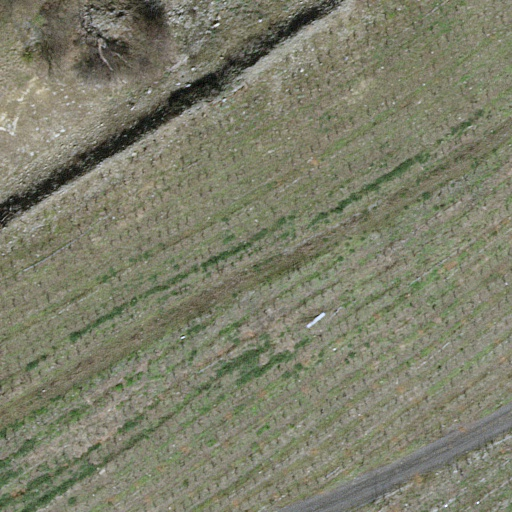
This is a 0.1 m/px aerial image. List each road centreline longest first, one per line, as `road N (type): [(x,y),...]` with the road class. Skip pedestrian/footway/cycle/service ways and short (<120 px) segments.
road 1 (track): [(0,426),(427,192)]
road 2 (track): [(0,187),(316,0)]
road 3 (track): [(511,425),(458,461),(328,511)]
